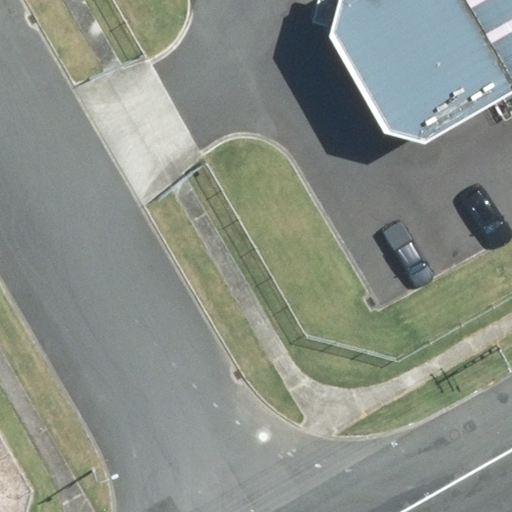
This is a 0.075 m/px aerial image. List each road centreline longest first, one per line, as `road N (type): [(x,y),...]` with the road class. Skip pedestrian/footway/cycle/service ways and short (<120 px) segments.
road 1 (unclassified): [(231,511),(0,133)]
road 2 (tertiary): [(511,449),(401,511)]
